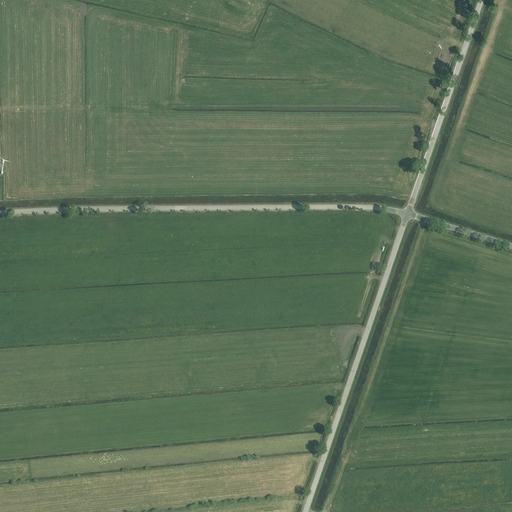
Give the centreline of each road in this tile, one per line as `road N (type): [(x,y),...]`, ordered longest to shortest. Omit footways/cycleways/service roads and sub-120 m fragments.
road 1 (unclassified): [(0,211),(390,209)]
road 2 (unclassified): [(304,511),(407,213)]
road 3 (unclassified): [(407,213),(481,0)]
